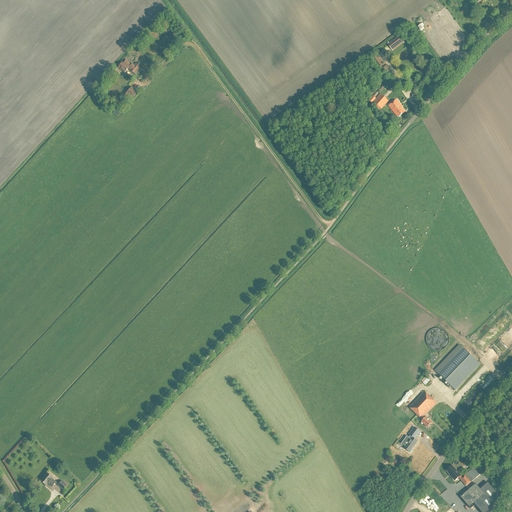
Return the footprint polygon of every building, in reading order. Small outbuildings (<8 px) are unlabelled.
[(388,44),(392,51),(403,42),(399,36),(388,44)] [(136,63),(133,67),(126,61),(119,69),(125,74),(128,70),(136,76),(139,73),(138,72),(141,68),(136,63)] [(132,88),(124,96),(130,102),(136,95),(134,93),(136,92),(132,88)] [(381,94),(376,99),(373,102),(381,109),(389,101),(381,94)] [(399,117),(405,112),(402,108),(402,107),(397,100),(389,106),(397,117),(398,116),(399,117)] [(426,338),(426,340),(426,342),(427,344),(428,346),(429,348),(430,349),(432,350),(434,351),(436,351),(438,351),(441,351),(443,350),(444,349),(446,348),(447,346),(448,344),(449,342),(449,340),(449,338),(448,336),(447,334),(446,332),(444,331),(443,330),(441,329),(438,328),(436,328),(434,329),(432,330),(430,331),(429,332),(428,334),(427,336),(426,338)] [(435,371),(439,375),(463,349),(459,345),(435,371)] [(455,390),(479,365),(463,349),(439,375),(455,390)] [(426,376),(421,381),(425,385),(430,380),(426,376)] [(427,428),(432,423),(424,416),(436,403),(424,391),(409,407),(422,420),(421,422),(427,428)] [(418,442),(415,440),(420,432),(420,433),(421,432),(414,427),(408,435),(410,437),(409,438),(407,436),(401,444),(405,447),(404,449),(410,453),(418,442)] [(465,476),(462,478),(461,476),(452,466),(446,471),(455,481),(459,478),(466,487),(481,474),(475,467),(465,476)] [(47,473),(40,482),(45,486),(47,484),(52,488),(56,483),(51,479),(52,478),(47,473)] [(61,481),(57,486),(63,490),(67,485),(61,481)] [(489,484),(481,490),(476,485),(461,498),(471,509),(476,505),(481,511),(490,511),(493,510),(498,495),(489,484)]
